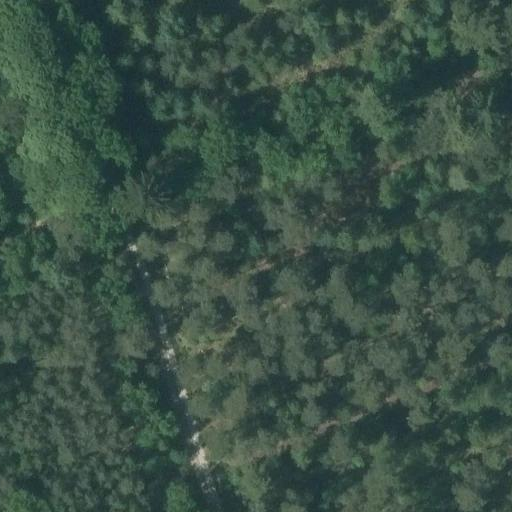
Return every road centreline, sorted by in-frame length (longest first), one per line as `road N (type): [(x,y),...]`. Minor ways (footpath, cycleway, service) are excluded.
road 1 (track): [(213,511),(131,311),(89,225),(65,200),(19,71)]
road 2 (track): [(511,71),(96,223)]
